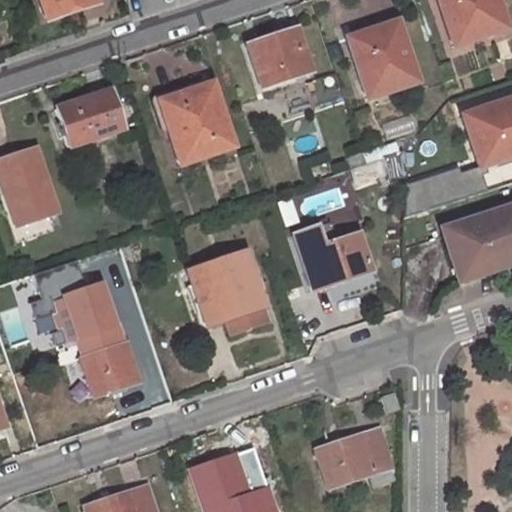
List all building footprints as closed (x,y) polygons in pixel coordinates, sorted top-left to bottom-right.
[(93,2),(92,0),(35,0),(42,19),(93,2)] [(503,30),(493,0),(436,0),(452,47),(503,30)] [(414,82),(396,30),(366,40),(364,33),(346,39),(365,97),(414,82)] [(309,73),(295,31),(246,48),(260,89),(309,73)] [(231,152),(210,87),(186,95),(190,107),(162,117),(180,168),(231,152)] [(122,133),(109,95),(54,112),(66,150),(122,133)] [(511,99),(464,115),(481,166),(511,156),(511,99)] [(7,194),(17,225),(45,216),(53,213),(33,149),(0,159),(0,192),(1,196),(7,194)] [(357,184),(392,172),(387,157),(352,169),(357,184)] [(1,196),(11,227),(17,225),(7,194),(1,196)] [(511,204),(440,228),(442,233),(456,276),(511,257),(511,204)] [(402,246),(442,233),(440,228),(434,209),(402,219),(402,246)] [(368,270),(356,234),(338,240),(331,221),(293,233),(312,289),(368,270)] [(264,306),(246,250),(188,269),(206,324),(264,306)] [(139,379),(126,341),(122,343),(116,324),(78,336),(85,355),(81,356),(94,393),(139,379)] [(392,470),(380,434),(313,456),(322,481),(367,467),(374,491),(393,484),(389,472),(392,470)] [(275,511),(265,483),(245,489),(244,486),(200,503),(202,511),(275,511)] [(155,511),(146,484),(81,506),(82,511),(155,511)]
